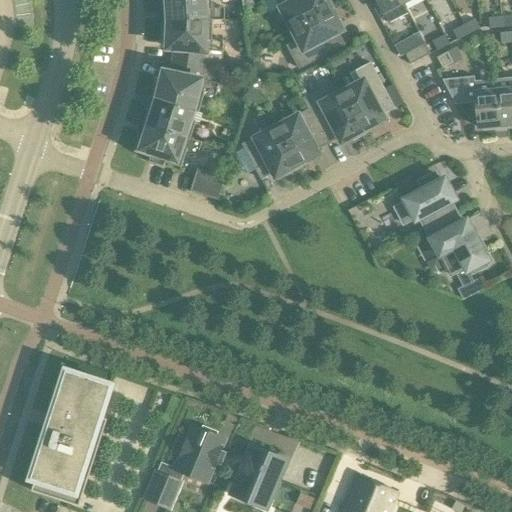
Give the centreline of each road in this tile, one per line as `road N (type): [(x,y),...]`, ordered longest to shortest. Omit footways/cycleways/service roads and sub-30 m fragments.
road 1 (residential): [(496,490),(0,306)]
road 2 (residential): [(90,173),(243,225),(425,127)]
road 3 (residential): [(90,173),(125,70),(128,0)]
road 4 (tertiary): [(34,139),(64,45),(65,0)]
road 5 (residential): [(425,127),(358,0)]
